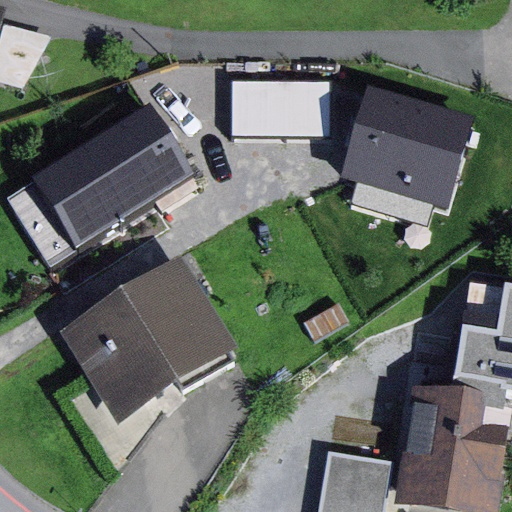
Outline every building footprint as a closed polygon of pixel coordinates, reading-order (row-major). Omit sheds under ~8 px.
[(0,86),(31,93),(57,44),(10,33),(13,20),(0,17),(0,86)] [(490,131),(396,99),(367,186),(460,218),(490,131)] [(85,243),(193,175),(152,110),(44,178),(85,243)] [(188,271),(67,344),(123,437),(245,364),(188,271)] [(356,465),(349,511),(507,511),(511,475),(511,370),(472,365),(467,405),(420,398),(410,473),(356,465)]
